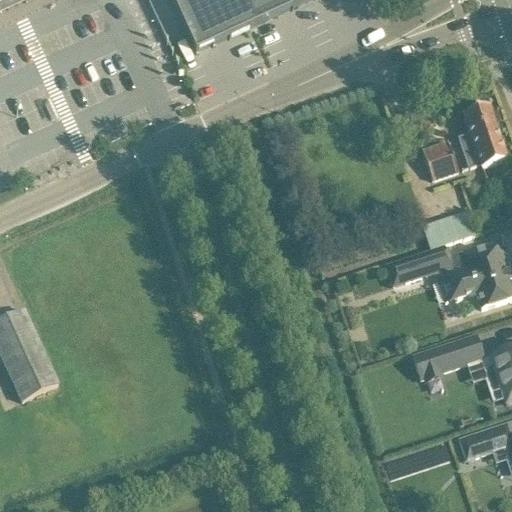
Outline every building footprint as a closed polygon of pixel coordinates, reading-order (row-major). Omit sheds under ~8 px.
[(169,0),(196,56),(249,32),(249,34),(257,30),(256,28),(316,1),(319,3),(321,0),(332,0),(333,1),(342,2),(351,1),(352,0),(169,0)] [(488,109),(465,117),(463,118),(470,138),(458,142),(469,172),(480,168),(482,172),(506,163),(488,109)] [(447,145),(421,154),(432,185),(458,176),(447,145)] [(467,217),(421,226),(426,252),(472,242),(467,217)] [(511,302),(511,299),(507,283),(511,282),(499,245),(459,258),(463,271),(448,276),(456,303),(476,297),(481,313),(511,302)] [(386,270),(393,290),(451,271),(445,251),(386,270)] [(0,359),(21,405),(58,388),(24,314),(0,324),(0,359)] [(466,344),(413,361),(420,384),(423,383),(443,376),(466,369),(473,366),(466,344)] [(484,380),(496,376),(507,407),(511,405),(511,352),(479,363),(484,380)] [(506,429),(492,433),(460,444),(467,464),(506,451),(509,460),(511,458),(511,447),(506,429)]
